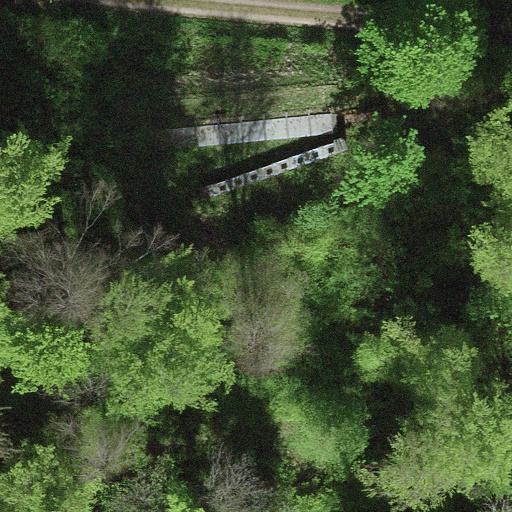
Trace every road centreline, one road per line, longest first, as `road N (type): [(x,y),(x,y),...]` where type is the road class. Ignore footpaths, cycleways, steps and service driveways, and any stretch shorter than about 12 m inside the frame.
road 1 (track): [(511,355),(262,451),(0,460)]
road 2 (track): [(511,51),(273,23),(160,0)]
